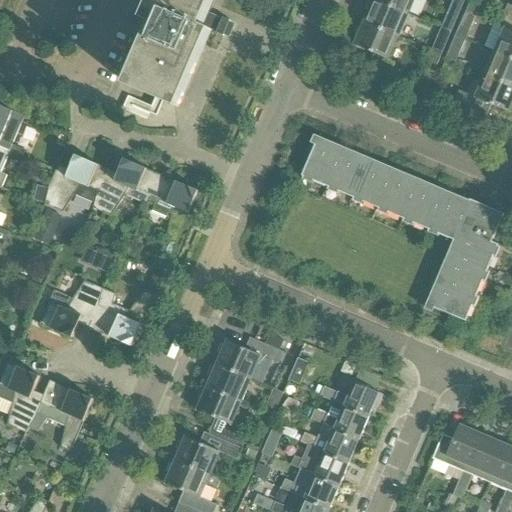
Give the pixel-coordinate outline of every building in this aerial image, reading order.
[(138,0),(132,14),(156,25),(129,87),(174,107),(208,29),(199,25),(209,0),(156,0),(154,6),(140,0),(138,0)] [(374,0),(364,23),(399,38),(409,15),(374,0)] [(374,0),(409,15),(415,0),(374,0)] [(470,1),(456,35),(466,39),(480,5),(470,1)] [(441,29),(452,33),(458,17),(448,13),(441,29)] [(494,23),(484,47),(494,52),(511,59),(511,19),(504,16),(500,26),(494,23)] [(355,45),(373,53),(368,64),(390,74),(395,63),(390,61),(399,38),(364,23),(355,45)] [(431,52),(442,57),(452,33),(441,29),(431,52)] [(466,39),(456,35),(446,58),(457,63),(466,39)] [(442,57),(431,52),(422,74),(433,79),(442,57)] [(511,59),(494,52),(484,75),(511,87),(511,59)] [(461,86),(454,102),(487,116),(492,105),(510,113),(511,109),(511,87),(484,75),(476,93),(461,86)] [(0,148),(10,153),(10,152),(25,158),(28,151),(13,145),(25,118),(0,107),(0,148)] [(467,109),(462,122),(475,128),(480,114),(467,109)] [(301,178),(459,243),(432,307),(466,322),(498,246),(492,243),(504,215),(469,200),(466,206),(317,142),(301,178)] [(0,187),(2,189),(8,176),(1,173),(10,153),(0,148),(0,187)] [(59,166),(49,188),(45,206),(64,213),(75,196),(95,204),(97,192),(98,192),(105,177),(108,170),(76,156),(70,171),(59,166)] [(97,192),(95,204),(94,209),(112,217),(125,196),(144,204),(148,197),(147,196),(156,173),(125,160),(115,181),(105,177),(98,192),(97,192)] [(169,213),(172,214),(166,240),(176,244),(199,192),(156,173),(147,196),(148,197),(144,204),(148,206),(151,198),(157,200),(152,212),(167,218),(169,213)] [(47,210),(34,240),(49,246),(63,217),(47,210)] [(157,290),(165,272),(159,268),(149,284),(157,290)] [(55,291),(50,303),(41,325),(73,339),(82,318),(92,322),(93,322),(99,307),(100,307),(104,290),(85,282),(74,300),(70,298),(69,301),(56,296),(57,292),(55,291)] [(93,322),(92,322),(89,329),(133,347),(155,295),(145,290),(131,312),(114,305),(116,295),(104,290),(100,307),(99,307),(93,322)] [(270,334),(266,344),(280,350),(285,340),(270,334)] [(246,349),(227,341),(217,365),(253,379),(262,357),(279,364),(284,352),(280,350),(266,344),(250,338),(246,349)] [(299,358),(289,380),(301,385),(311,363),(299,358)] [(0,399),(13,404),(8,426),(27,434),(30,429),(37,419),(43,405),(41,404),(45,396),(35,392),(41,377),(8,364),(0,383),(0,399)] [(208,387),(243,402),(253,379),(217,365),(208,387)] [(48,419),(67,427),(62,449),(72,453),(94,400),(51,382),(45,396),(41,404),(43,405),(37,419),(30,429),(39,433),(48,419)] [(325,387),(321,397),(334,402),(372,418),(383,393),(357,382),(350,397),(338,392),(338,393),(325,387)] [(198,411),(216,419),(211,430),(245,444),(249,433),(233,426),(243,402),(208,387),(198,411)] [(283,394),(274,389),(263,413),(273,417),(276,411),(279,405),(284,394),(283,394)] [(315,410),(311,420),(324,425),(324,424),(363,440),(372,418),(334,402),(328,416),(315,410)] [(305,433),(301,443),(308,446),(326,453),(327,452),(353,463),(363,440),(324,424),(324,425),(318,438),(305,433)] [(276,429),(267,451),(275,454),(284,432),(276,429)] [(445,436),(435,460),(464,473),(468,475),(469,473),(484,438),(462,429),(457,441),(445,436)] [(204,445),(186,437),(176,460),(211,475),(221,453),(237,460),(243,448),(209,433),(204,445)] [(469,473),(475,475),(491,482),(506,447),(484,438),(469,473)] [(295,456),(291,466),(301,470),(301,469),(317,475),(343,486),(353,463),(327,452),(326,453),(308,446),(303,459),(295,456)] [(511,449),(506,447),(491,482),(507,488),(511,490),(511,449)] [(166,483),(185,491),(180,502),(202,511),(215,511),(218,505),(202,498),(207,485),(217,489),(221,479),(211,475),(176,460),(166,483)] [(286,480),(281,489),(292,493),(295,495),(296,493),(333,509),(343,486),(317,475),(301,469),(301,470),(295,484),(286,480)] [(464,473),(460,484),(469,488),(475,475),(469,473),(468,475),(464,473)] [(463,501),(469,488),(460,484),(454,497),(463,501)] [(511,503),(511,490),(507,488),(502,501),(511,505),(511,503)] [(258,495),(254,503),(263,507),(275,511),(331,511),(333,509),(296,493),(295,495),(292,493),(286,507),(267,499),(258,495)] [(46,511),(50,503),(40,499),(31,511),(46,511)] [(508,511),(511,505),(502,501),(497,511),(508,511)]
